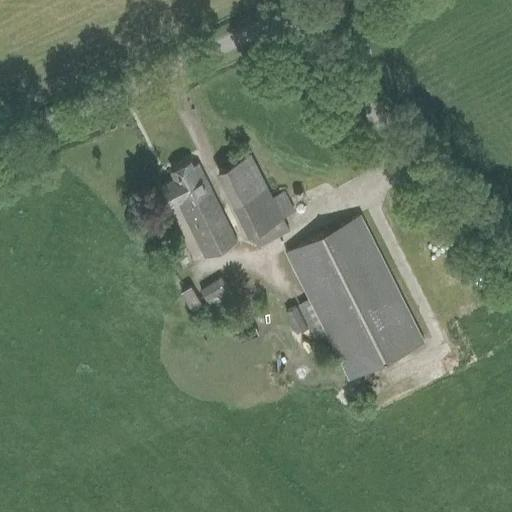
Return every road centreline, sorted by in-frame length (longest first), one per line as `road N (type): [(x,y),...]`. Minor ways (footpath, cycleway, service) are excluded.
road 1 (unclassified): [(511,249),(270,20)]
road 2 (unclassified): [(0,150),(270,20)]
